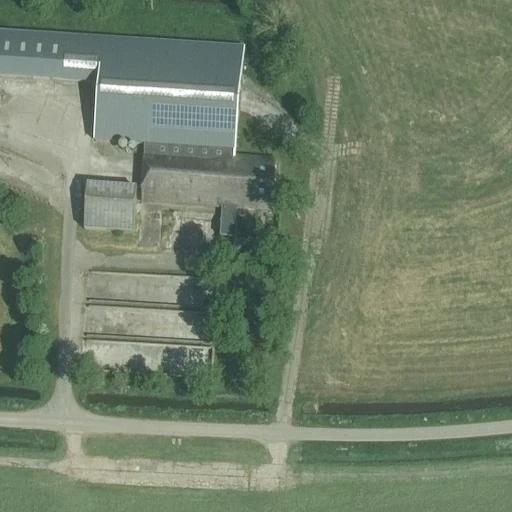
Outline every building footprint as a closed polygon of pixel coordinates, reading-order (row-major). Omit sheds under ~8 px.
[(277,160),(236,158),(243,49),(0,33),(0,78),(99,85),(96,142),(145,145),(141,202),(223,207),(221,237),(235,238),(237,209),(273,211),(277,160)] [(0,181),(39,196),(44,183),(40,182),(46,167),(0,149),(0,181)] [(136,190),(87,186),(84,230),(133,233),(136,190)] [(196,278),(90,281),(91,305),(162,303),(162,330),(198,329),(196,278)] [(90,336),(89,345),(99,346),(99,351),(123,354),(124,340),(90,336)]
